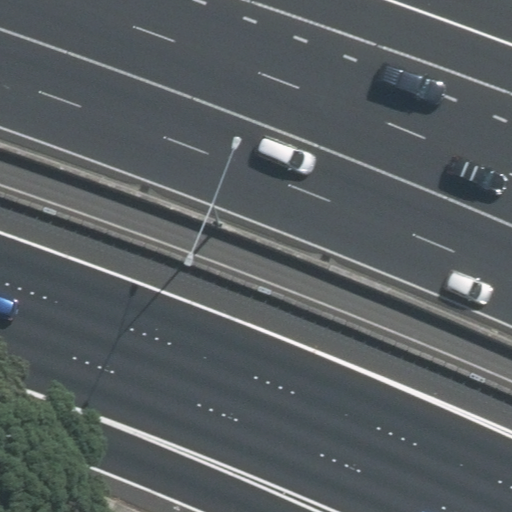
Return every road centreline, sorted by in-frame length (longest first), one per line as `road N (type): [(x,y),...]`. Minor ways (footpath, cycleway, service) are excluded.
road 1 (motorway): [(511,487),(412,440),(0,282)]
road 2 (motorway): [(0,30),(511,221)]
road 3 (motorway): [(511,409),(140,281),(0,248)]
road 4 (motorway): [(310,511),(0,387)]
